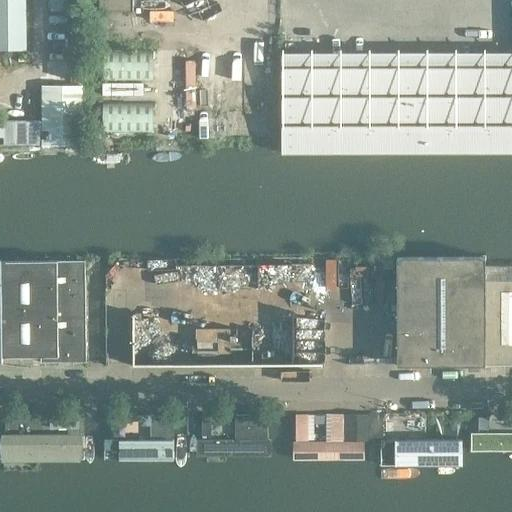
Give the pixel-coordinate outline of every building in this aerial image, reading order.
[(0,0),(0,49),(26,49),(24,0),(0,0)] [(99,0),(99,12),(133,12),(133,0),(99,0)] [(153,47),(154,24),(106,22),(105,45),(153,47)] [(88,147),(88,48),(55,48),(55,121),(41,121),(41,116),(1,116),(1,148),(88,147)] [(154,51),(105,50),(104,77),(154,78),(154,51)] [(511,65),(456,65),(456,52),(368,52),(368,65),(282,65),(282,67),(282,153),(511,153),(511,65)] [(155,130),(154,99),(103,101),(104,132),(155,130)] [(485,365),(485,266),(484,257),(396,257),(397,366),(485,365)] [(86,362),(85,275),(85,261),(20,261),(5,261),(1,262),(0,261),(0,357),(22,357),(40,356),(40,363),(86,362)] [(511,364),(511,265),(485,266),(485,365),(511,364)] [(490,434),(490,417),(475,417),(475,434),(490,434)] [(383,442),(383,418),(331,418),(331,443),(383,442)] [(79,431),(79,419),(49,419),(49,431),(79,431)] [(170,443),(170,419),(151,419),(151,443),(170,443)] [(265,442),(265,419),(237,419),(237,443),(265,442)] [(86,433),(4,434),(4,465),(86,464),(86,433)] [(511,434),(472,435),(472,455),(511,455),(511,434)] [(384,438),(384,467),(468,467),(468,438),(384,438)] [(294,444),(294,463),(367,463),(367,443),(294,444)] [(108,445),(108,467),(178,466),(178,444),(108,445)] [(197,444),(197,462),(272,462),(272,444),(197,444)]
